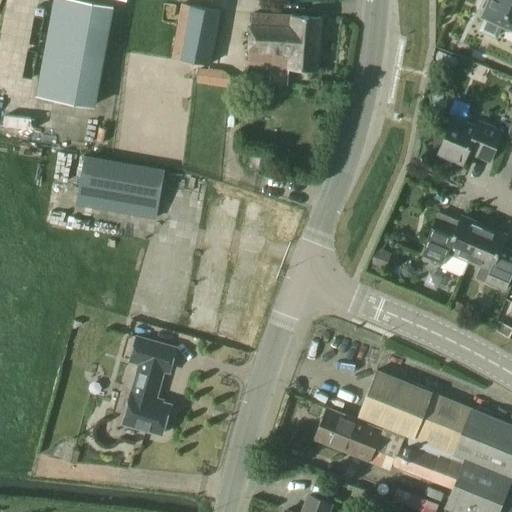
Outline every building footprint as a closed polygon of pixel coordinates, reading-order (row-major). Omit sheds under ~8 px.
[(115,9),(65,0),(53,0),(36,95),(97,107),(115,9)] [(486,16),(480,30),(496,37),(502,24),(511,27),(511,0),(489,0),(483,13),(482,15),(484,16),(484,15),(485,16),(486,16)] [(172,59),(212,66),(222,11),(182,4),(172,59)] [(269,85),(287,86),(288,69),(317,71),(320,19),(251,14),(248,62),(271,64),(269,85)] [(437,154),(462,165),(467,153),(488,162),(501,131),(479,122),(477,127),(453,117),(437,154)] [(248,167),(258,169),(261,156),(250,154),(248,167)] [(131,216),(156,220),(165,169),(84,155),(75,206),(131,216)] [(462,277),(469,261),(484,225),(462,216),(457,226),(436,217),(430,230),(420,253),(431,258),(442,263),(443,269),(462,277)] [(474,277),(505,292),(511,275),(511,251),(500,246),(505,235),(484,225),(469,261),(480,266),(474,277)] [(511,332),(511,328),(503,324),(499,322),(495,329),(509,337),(511,332)] [(154,402),(163,370),(168,371),(175,348),(136,338),(130,362),(140,365),(123,424),(161,435),(162,431),(166,430),(168,422),(166,419),(169,406),(154,402)] [(511,423),(377,369),(359,414),(385,425),(383,430),(376,449),(396,457),(393,464),(453,488),(446,506),(459,511),(498,511),(511,478),(511,423)] [(383,430),(327,407),(314,439),(371,461),(376,449),(383,430)] [(392,501),(418,511),(435,511),(438,504),(398,488),(392,501)] [(285,511),(328,511),(332,504),(310,495),(302,511),(292,511),(286,509),(285,511)]
